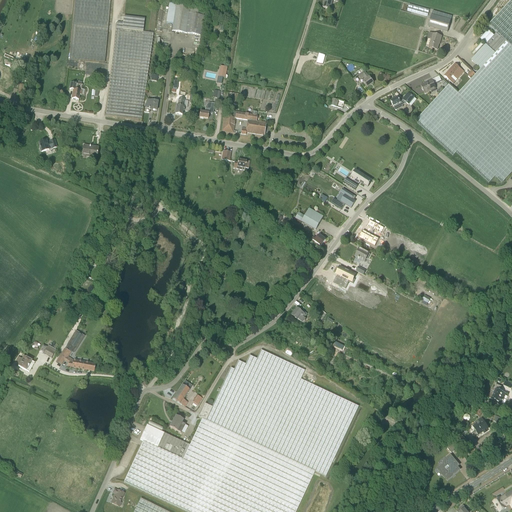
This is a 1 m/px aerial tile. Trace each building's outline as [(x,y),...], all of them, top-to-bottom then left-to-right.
[(105,63),(110,0),(75,0),(70,60),(105,63)] [(325,0),(323,7),(330,10),(333,1),(342,3),(342,0),(325,0)] [(458,94),(449,85),(415,122),(453,157),(456,153),(488,184),(495,177),(502,183),(511,172),(511,0),(488,26),(496,34),(494,36),(488,31),(480,40),(486,45),(471,61),(481,70),(458,94)] [(201,36),(205,10),(190,8),(191,7),(177,4),(172,31),(201,36)] [(428,16),(430,10),(409,4),(407,11),(428,16)] [(428,27),(448,33),(452,17),(433,11),(428,27)] [(141,119),(153,35),(153,33),(143,32),(145,19),(124,17),(123,23),(117,22),(115,45),(106,115),(141,119)] [(439,45),(442,37),(429,33),(428,39),(431,40),(429,48),(437,50),(439,45)] [(455,64),(444,76),(453,84),(464,72),(455,64)] [(220,66),(218,77),(225,78),(227,67),(220,66)] [(363,82),(367,88),(373,83),(369,78),(364,71),(358,76),(361,79),(364,77),(366,80),(363,82)] [(432,89),(435,88),(433,82),(425,85),(425,84),(421,86),(424,94),(432,90),(432,89)] [(81,85),(78,84),(70,83),(69,90),(73,90),(72,99),(78,100),(79,95),(81,95),(81,91),(82,85),(81,85)] [(239,94),(235,94),(225,93),(224,103),(237,105),(239,94)] [(408,93),(403,100),(401,103),(398,98),(391,101),(393,107),(396,111),(403,108),(402,106),(407,104),(409,105),(415,98),(408,93)] [(185,100),(179,99),(178,106),(177,106),(175,114),(182,115),(183,111),(184,111),(185,107),(184,107),(185,100)] [(331,106),(342,109),(344,103),(333,99),(331,106)] [(147,101),(146,108),(145,108),(144,113),(149,113),(150,110),(156,111),(158,102),(147,101)] [(200,112),(199,118),(208,119),(209,114),(210,114),(214,115),(216,106),(214,106),(214,103),(212,103),(209,103),(207,105),(206,107),(205,109),(205,113),(200,112)] [(235,118),(235,119),(247,121),(257,122),(258,116),(256,116),(257,112),(253,112),(252,115),(245,114),(236,112),(236,113),(235,118)] [(233,133),(235,119),(235,118),(231,118),(224,116),(222,132),(232,133),(233,133)] [(246,133),(265,136),(266,123),(257,122),(247,121),(246,129),(242,129),(241,134),(246,135),(246,133)] [(39,144),(42,152),(49,150),(48,149),(52,148),(52,149),(57,148),(54,140),(50,142),(47,143),(46,141),(39,144)] [(98,148),(84,146),(82,156),(97,158),(98,148)] [(223,152),(222,161),(229,162),(231,153),(223,152)] [(249,162),(238,160),(238,163),(234,162),(233,169),(238,170),(239,167),(248,169),(249,162)] [(354,182),(359,185),(360,183),(366,186),(367,184),(369,186),(372,181),(363,175),(363,176),(359,174),(354,182)] [(347,184),(356,190),(358,186),(349,181),(347,184)] [(340,203),(338,202),(334,199),(331,203),(342,210),(345,205),(350,207),(351,206),(352,207),(356,202),(354,200),(356,197),(343,189),(341,193),(345,195),(340,203)] [(389,205),(385,203),(382,209),(383,210),(383,212),(382,213),(381,214),(379,218),(384,220),(384,218),(385,217),(386,216),(387,217),(388,218),(389,218),(390,217),(391,216),(391,215),(392,215),(393,215),(392,215),(393,215),(397,218),(399,218),(402,212),(403,213),(404,211),(404,210),(405,209),(404,209),(403,208),(400,207),(399,206),(398,205),(397,207),(396,207),(397,205),(396,204),(391,202),(392,202),(391,202),(389,205)] [(296,219),(316,230),(323,217),(309,209),(308,210),(305,216),(299,212),(296,219)] [(366,232),(363,231),(362,230),(358,238),(374,246),(378,239),(366,232)] [(315,241),(321,246),(326,240),(319,235),(317,239),(314,236),(312,239),(315,241)] [(223,238),(218,249),(226,252),(230,241),(223,238)] [(91,263),(96,266),(105,252),(100,249),(91,263)] [(360,249),(355,257),(358,258),(364,262),(369,254),(360,249)] [(356,271),(363,275),(366,270),(358,266),(356,271)] [(340,267),(337,274),(339,276),(338,278),(341,280),(338,286),(342,288),(345,281),(346,279),(350,281),(351,279),(353,280),(356,275),(340,267)] [(426,290),(437,297),(440,291),(429,285),(426,290)] [(302,313),(301,312),(296,308),(290,315),(297,320),(298,319),(303,323),(305,319),(304,318),(307,315),(303,311),(302,313)] [(318,313),(320,314),(315,321),(319,324),(326,315),(322,312),(320,310),(318,313)] [(69,351),(70,349),(73,352),(84,336),(76,331),(67,344),(68,345),(65,349),(64,349),(58,358),(64,361),(66,362),(68,358),(68,357),(71,353),(69,351)] [(46,350),(44,354),(52,358),(56,350),(48,346),(46,350)] [(295,511),(315,472),(326,477),(358,407),(300,380),(304,372),(261,351),(257,359),(249,356),(245,365),(238,361),(234,370),(230,368),(212,408),(206,421),(202,420),(190,445),(170,436),(164,434),(157,448),(143,442),(124,483),(185,511),(295,511)] [(18,357),(15,362),(19,365),(18,367),(26,371),(31,363),(32,361),(24,357),(22,359),(18,357)] [(71,360),(69,364),(67,367),(94,372),(95,365),(73,361),(71,360)] [(193,391),(190,389),(190,390),(182,385),(172,399),(185,407),(188,403),(186,402),(188,400),(187,400),(193,391)] [(492,390),(488,398),(502,404),(504,399),(501,398),(503,393),(500,391),(501,387),(496,385),(494,389),(493,389),(492,389),(492,390)] [(198,406),(202,399),(196,396),(192,403),(198,406)] [(198,418),(202,420),(206,421),(212,408),(205,404),(198,418)] [(177,413),(169,427),(181,433),(185,425),(182,423),(185,417),(177,413)] [(474,433),(476,431),(479,435),(483,432),(484,433),(487,432),(486,430),(488,429),(483,421),(481,419),(478,421),(478,422),(476,423),(476,424),(471,427),(474,433)] [(149,422),(147,426),(162,431),(163,428),(149,422)] [(147,425),(140,440),(143,442),(157,448),(164,434),(147,425)] [(453,444),(457,449),(466,441),(462,436),(453,444)] [(457,449),(453,444),(448,449),(452,454),(457,449)] [(454,472),(458,469),(454,464),(456,463),(451,457),(444,462),(445,463),(438,469),(446,479),(450,475),(451,477),(455,474),(454,472)] [(115,495),(111,503),(118,507),(124,494),(117,490),(117,491),(115,490),(113,493),(115,495)] [(499,511),(506,508),(506,507),(511,503),(511,491),(503,497),(504,498),(501,499),(500,498),(493,502),(499,511)] [(164,511),(141,500),(134,511),(164,511)]
